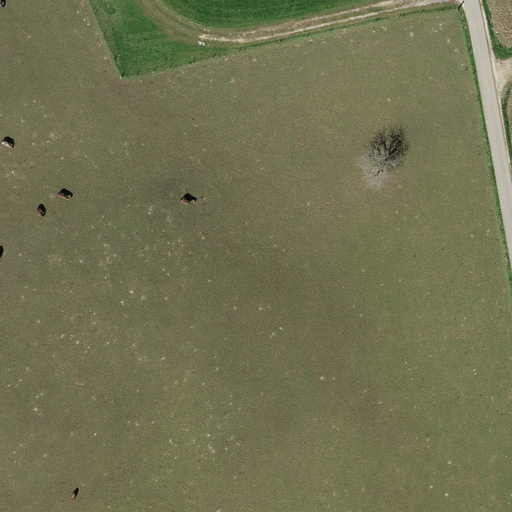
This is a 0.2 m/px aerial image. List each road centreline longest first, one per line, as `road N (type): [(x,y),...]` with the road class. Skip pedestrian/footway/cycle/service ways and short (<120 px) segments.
road 1 (track): [(155,0),(207,43),(447,0)]
road 2 (unclassified): [(511,217),(493,81),(470,0)]
